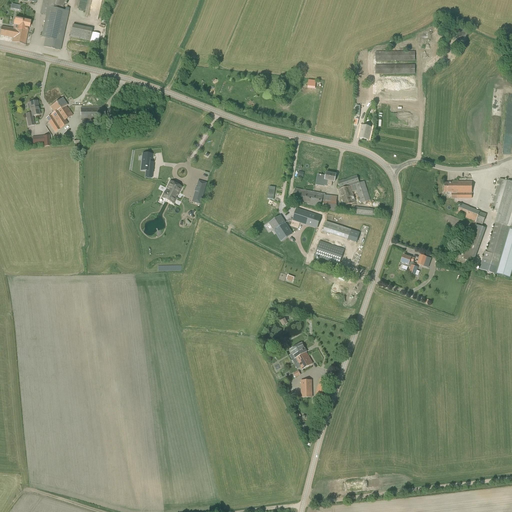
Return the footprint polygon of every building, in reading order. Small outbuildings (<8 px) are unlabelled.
[(63,10),(64,0),(43,0),(40,14),(46,16),(61,19),(63,10)] [(67,11),(63,10),(61,19),(46,16),(41,37),(45,38),(43,47),(60,51),(68,14),(69,12),(67,11)] [(29,28),(31,21),(15,18),(13,25),(14,25),(13,29),(1,27),(0,32),(0,35),(12,38),(12,43),(25,46),(28,32),(29,28)] [(90,42),(92,29),(73,25),(70,37),(90,42)] [(394,47),(394,52),(376,52),(376,61),(415,61),(415,51),(405,51),(405,47),(394,47)] [(358,100),(365,100),(367,61),(359,61),(358,100)] [(375,65),(376,74),(415,73),(415,64),(375,65)] [(415,77),(379,78),(379,97),(415,97),(415,77)] [(55,132),(68,124),(65,120),(72,115),(66,106),(68,105),(63,98),(49,107),(54,113),(46,119),(47,120),(46,121),(48,125),(49,124),(55,132)] [(31,113),(31,117),(33,116),(40,115),(37,101),(29,103),(29,104),(28,104),(28,105),(28,108),(29,109),(30,109),(31,113)] [(81,121),(105,121),(105,107),(80,108),(81,121)] [(35,126),(33,116),(31,117),(31,113),(25,114),(28,127),(35,126)] [(369,141),(372,128),(362,126),(359,138),(369,141)] [(44,147),(50,146),(50,143),(49,136),(44,136),(32,137),(33,144),(44,143),(44,147)] [(142,158),(142,171),(149,171),(149,174),(154,174),(154,165),(151,165),(151,158),(142,158)] [(335,183),(336,174),(326,172),(325,181),(328,181),(327,185),(331,186),(332,182),(335,183)] [(359,183),(357,176),(338,182),(340,189),(338,190),(340,197),(341,197),(344,207),(356,203),(352,192),(356,191),(360,204),(371,201),(364,181),(359,183)] [(484,252),(479,270),(496,275),(499,264),(510,227),(511,227),(511,181),(507,180),(507,181),(499,179),(490,209),(496,211),(496,212),(498,213),(486,252),(484,252)] [(164,193),(161,198),(173,204),(182,188),(177,185),(177,186),(174,185),(174,184),(170,182),(166,189),(168,190),(166,193),(164,193)] [(472,199),(472,182),(451,182),(451,183),(444,183),(444,193),(451,193),(451,199),(472,199)] [(195,192),(193,197),(196,198),(195,203),(200,205),(204,189),(196,187),(196,188),(194,192),(195,192)] [(325,194),(295,188),(295,191),(293,190),(292,199),(293,199),(293,202),(321,208),(321,207),(324,208),(323,210),(335,212),(337,197),(325,195),(325,194)] [(482,226),(486,215),(469,208),(469,207),(461,204),(457,215),(475,222),(475,223),(482,226)] [(376,216),(377,211),(373,211),(373,210),(369,209),(355,207),(354,214),(373,216),(373,215),(376,216)] [(305,215),(303,220),(310,223),(309,227),(318,230),(321,220),(305,215)] [(279,217),(268,224),(271,228),(272,228),(274,231),(275,231),(283,225),(282,223),(283,223),(279,217)] [(357,242),(360,232),(325,221),(322,232),(357,242)] [(475,224),(472,235),(463,259),(473,263),(482,239),(486,228),(482,227),(475,224)] [(283,225),(275,231),(281,240),(289,235),(283,225)] [(339,265),(345,249),(320,241),(314,257),(339,265)] [(411,258),(403,255),(401,263),(403,264),(403,266),(408,268),(408,267),(410,267),(408,273),(415,276),(418,267),(415,266),(416,264),(413,264),(414,263),(413,262),(414,258),(411,257),(411,258)] [(427,265),(429,258),(420,255),(417,264),(424,267),(425,265),(427,265)] [(295,359),(296,358),(306,352),(307,352),(302,343),(290,350),(295,359)] [(306,352),(296,358),(302,370),(313,364),(306,352)] [(323,398),(329,381),(320,379),(315,395),(323,398)] [(301,398),(312,398),(312,380),(300,381),(301,398)]
